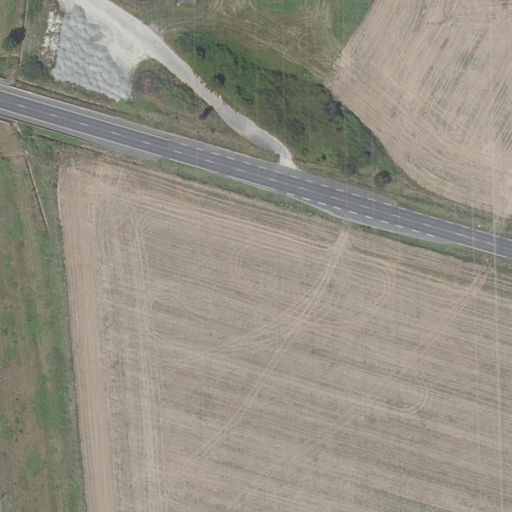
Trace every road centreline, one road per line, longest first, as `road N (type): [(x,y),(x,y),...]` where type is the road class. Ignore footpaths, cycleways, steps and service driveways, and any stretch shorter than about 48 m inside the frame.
road 1 (primary): [(511,250),(0,100)]
road 2 (track): [(291,185),(278,150),(83,0)]
